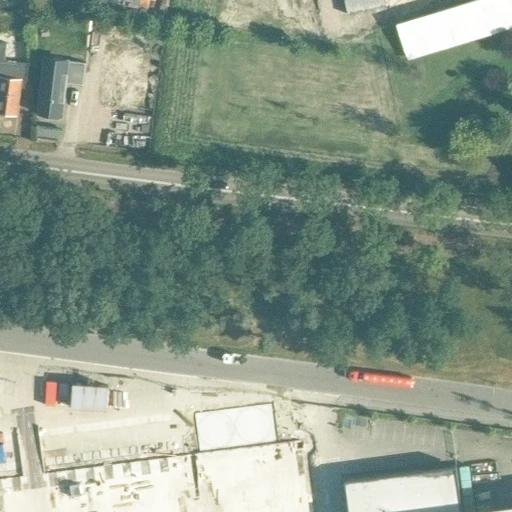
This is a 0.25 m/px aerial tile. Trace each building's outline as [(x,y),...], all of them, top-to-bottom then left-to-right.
[(384,0),(344,0),(348,14),(386,5),(384,0)] [(511,0),(467,0),(396,21),(407,56),(408,59),(511,27),(511,0)] [(106,31),(98,100),(138,105),(146,36),(106,31)] [(87,36),(69,36),(69,47),(88,48),(87,36)] [(0,111),(17,114),(21,81),(26,82),(29,62),(5,61),(7,43),(0,41),(0,111)] [(45,57),(38,113),(46,114),(46,117),(59,119),(59,116),(61,116),(64,93),(65,84),(66,78),(76,79),(82,80),(82,84),(83,85),(86,62),(45,57)] [(0,411),(0,425),(13,437),(20,430),(0,411)] [(290,414),(277,416),(280,440),(294,438),(291,420),(290,414)] [(188,454),(0,478),(0,511),(313,511),(304,439),(188,454)] [(462,511),(456,465),(345,480),(348,511),(462,511)]
